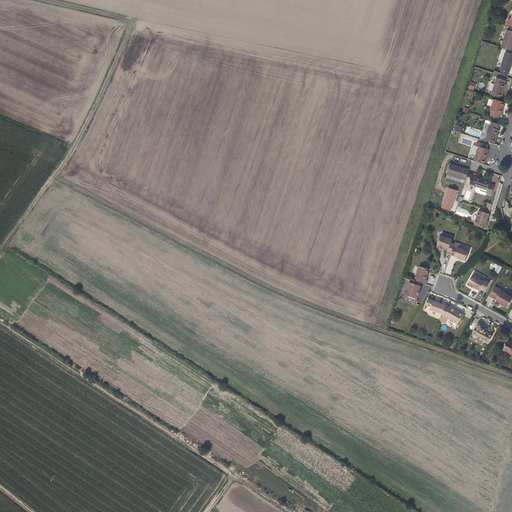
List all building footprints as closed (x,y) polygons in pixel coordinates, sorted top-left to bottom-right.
[(509,50),(511,41),(511,31),(505,29),(499,46),(509,50)] [(506,72),(511,57),(501,54),(496,69),(493,69),(492,72),(505,76),(505,73),(506,72)] [(500,98),(505,81),(494,78),(489,94),(500,98)] [(497,116),(502,101),(490,98),(485,112),(497,116)] [(492,143),(496,130),(495,129),(496,123),(488,121),(482,140),(492,143)] [(478,162),(483,147),(472,144),(468,159),(470,160),(478,162)] [(464,179),(467,169),(468,167),(448,161),(444,172),(453,175),(464,179)] [(489,193),(492,184),(487,182),(488,180),(470,174),(467,184),(473,186),(473,188),(473,191),(475,192),(483,195),(484,192),(489,193)] [(457,191),(448,188),(441,208),(451,211),(457,191)] [(483,228),(488,213),(478,210),(473,224),(483,228)] [(449,242),(451,239),(439,235),(438,235),(437,238),(438,239),(436,245),(436,246),(441,247),(441,246),(447,248),(446,251),(449,253),(452,246),(453,243),(449,242)] [(464,260),(468,250),(456,247),(452,246),(449,253),(449,254),(457,257),(457,258),(464,260)] [(426,275),(428,269),(418,265),(413,279),(419,281),(424,283),(426,280),(425,279),(426,275)] [(483,291),(488,282),(484,280),(483,281),(471,274),(466,283),(466,284),(471,287),(472,286),(478,290),(479,289),(483,291)] [(416,294),(418,289),(417,288),(419,285),(418,285),(419,281),(413,279),(409,278),(403,294),(414,298),(415,294),(416,294)] [(506,307),(511,297),(500,291),(501,289),(494,285),(488,295),(495,299),(494,300),(506,307)] [(441,313),(444,305),(426,298),(424,304),(430,306),(429,309),(441,313)] [(462,314),(449,306),(444,305),(441,313),(440,315),(444,316),(446,317),(457,323),(462,314)] [(491,335),(482,330),(483,329),(481,328),(482,326),(476,323),(471,333),(487,342),(491,335)] [(511,343),(510,342),(510,341),(508,340),(506,340),(500,349),(511,355),(511,343)]
